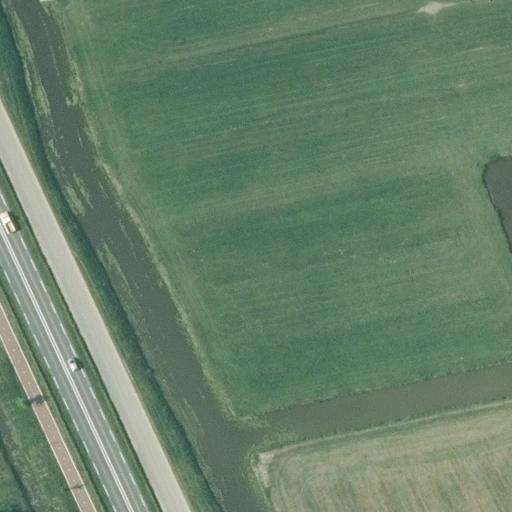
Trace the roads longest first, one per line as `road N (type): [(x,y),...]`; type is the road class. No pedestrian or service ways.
road 1 (unclassified): [(0,132),(174,511)]
road 2 (primary): [(0,231),(129,511)]
